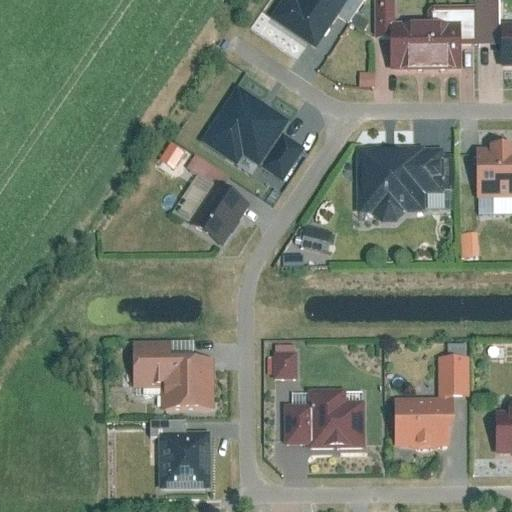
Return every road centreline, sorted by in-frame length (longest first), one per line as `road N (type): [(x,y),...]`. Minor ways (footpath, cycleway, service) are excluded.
road 1 (residential): [(348,113),(254,270),(245,300),(248,481),(256,496),(511,496)]
road 2 (residential): [(348,113),(511,110)]
